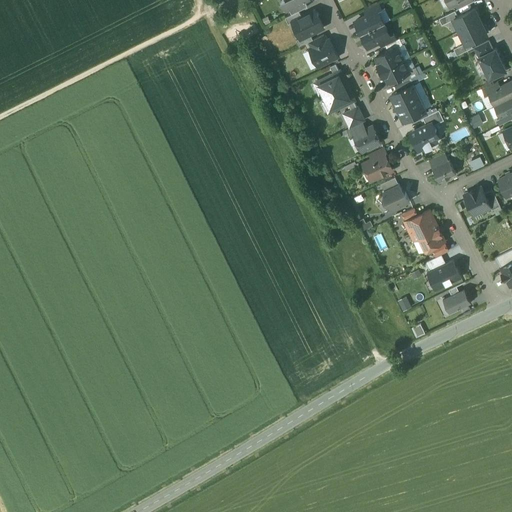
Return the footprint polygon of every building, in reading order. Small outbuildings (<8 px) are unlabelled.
[(281,0),(286,10),(289,9),(305,1),(306,0),(281,0)] [(472,0),(461,0),(455,3),(458,9),(473,1),(472,0)] [(305,1),(289,9),(292,14),(299,10),(308,6),(305,1)] [(378,3),(364,9),(367,15),(375,11),(376,11),(381,9),(378,3)] [(458,16),(454,18),(454,19),(460,30),(481,20),(478,14),(480,14),(477,9),(475,9),(474,8),(458,16)] [(292,14),(285,17),(288,23),(292,22),(292,21),(302,16),(299,10),(292,14)] [(302,16),(292,21),(292,22),(300,37),(301,38),(310,34),(324,27),(315,10),(302,16)] [(455,10),(439,18),(442,25),(454,19),(454,18),(458,16),(455,10)] [(367,15),(355,21),(361,34),(384,22),(381,16),(378,17),(376,11),(375,11),(367,15)] [(481,20),(460,30),(466,42),(466,43),(470,41),(487,33),(486,31),(488,30),(485,25),(483,26),(481,20)] [(384,22),(361,34),(368,46),(380,41),(388,36),(385,30),(388,29),(384,22)] [(393,33),(388,36),(380,41),(383,46),(385,45),(396,39),(393,33)] [(310,34),(301,38),(300,37),(296,39),(299,46),(309,41),(313,39),(310,34)] [(313,39),(309,41),(312,48),(327,40),(324,34),(313,39)] [(396,39),(385,45),(388,50),(397,46),(403,44),(399,37),(396,39)] [(312,48),(310,49),(318,65),(338,56),(330,39),(327,40),(312,48)] [(489,39),(474,47),(479,57),(480,57),(479,56),(494,49),(489,39)] [(466,42),(454,48),(457,55),(473,47),(470,41),(466,43),(466,42)] [(388,50),(376,56),(379,63),(378,63),(381,69),(403,59),(397,46),(388,50)] [(494,49),(479,56),(480,57),(490,77),(506,69),(496,48),(494,49)] [(403,59),(381,69),(384,75),(385,75),(388,81),(401,76),(409,71),(409,70),(403,59)] [(334,74),(340,71),(336,64),(330,67),(334,74)] [(409,71),(401,76),(403,81),(410,78),(419,73),(416,66),(409,70),(409,71)] [(354,100),(340,71),(334,74),(315,83),(329,112),(348,103),(354,100)] [(403,81),(395,85),(398,91),(413,84),(410,78),(403,81)] [(511,79),(500,86),(489,91),(489,92),(495,104),(511,95),(511,79)] [(497,80),(483,87),(486,94),(489,92),(489,91),(500,86),(497,80)] [(398,91),(391,94),(398,107),(419,96),(413,84),(398,91)] [(511,95),(495,104),(501,116),(501,117),(511,111),(511,95)] [(419,96),(398,107),(404,119),(410,116),(425,109),(419,96)] [(357,107),(354,100),(348,103),(351,110),(357,107)] [(364,121),(357,107),(351,110),(344,113),(351,128),(362,122),(364,121)] [(425,109),(410,116),(413,122),(423,117),(428,114),(425,109)] [(439,109),(428,114),(423,117),(426,124),(433,121),(434,124),(444,119),(439,109)] [(511,111),(501,117),(501,116),(497,118),(501,124),(511,118),(511,111)] [(475,127),(484,122),(479,112),(470,118),(475,127)] [(426,124),(414,130),(412,136),(419,149),(425,146),(426,149),(433,145),(432,143),(438,139),(434,131),(437,130),(434,124),(433,121),(426,124)] [(351,128),(347,130),(351,138),(354,136),(354,135),(365,129),(362,122),(351,128)] [(365,129),(354,135),(354,136),(362,151),(380,142),(372,126),(365,129)] [(383,148),(371,154),(373,159),(383,155),(386,153),(383,148)] [(445,152),(429,159),(432,167),(448,159),(445,152)] [(373,159),(365,164),(372,179),(390,170),(387,162),(388,162),(387,159),(385,159),(383,155),(373,159)] [(448,159),(432,167),(439,181),(456,172),(449,158),(448,159)] [(476,169),(484,165),(480,158),(472,162),(476,169)] [(511,172),(499,179),(507,196),(511,193),(511,172)] [(395,177),(381,184),(384,191),(399,184),(395,177)] [(384,191),(384,192),(383,200),(392,210),(410,201),(405,192),(402,191),(399,184),(384,191)] [(482,187),(476,189),(475,189),(475,190),(472,191),(471,191),(471,192),(465,195),(474,213),(490,205),(491,205),(485,193),(482,187)] [(493,189),(485,193),(491,205),(490,205),(492,209),(500,205),(493,189)] [(411,202),(386,213),(388,217),(412,206),(411,202)] [(413,208),(403,213),(405,219),(416,214),(413,208)] [(430,210),(405,222),(411,233),(413,232),(417,240),(414,241),(419,252),(425,249),(425,250),(432,246),(443,241),(444,240),(430,210)] [(443,241),(432,246),(437,256),(441,254),(448,251),(443,241)] [(511,249),(496,257),(501,268),(511,262),(511,249)] [(437,256),(425,262),(430,271),(446,263),(441,254),(437,256)] [(430,271),(427,272),(435,289),(462,277),(453,259),(446,263),(430,271)] [(511,262),(501,268),(504,273),(502,273),(505,281),(507,280),(510,286),(511,284),(511,262)] [(451,295),(459,292),(456,286),(449,290),(451,295)] [(450,313),(471,303),(464,289),(459,292),(451,295),(443,299),(450,313)] [(403,311),(412,307),(407,296),(398,301),(403,311)] [(412,330),(416,339),(425,334),(420,326),(412,330)]
